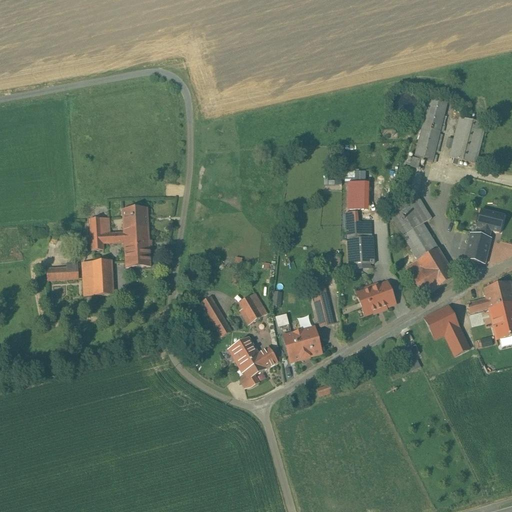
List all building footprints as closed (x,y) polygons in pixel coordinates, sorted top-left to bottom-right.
[(415,156),(432,160),(446,104),(429,100),(415,156)] [(459,118),(449,158),(475,165),(485,125),(459,118)] [(357,201),(358,170),(347,170),(347,201),(357,201)] [(455,279),(422,225),(431,220),(415,194),(387,211),(418,262),(405,269),(423,298),(455,279)] [(124,234),(148,233),(146,209),(122,211),(124,234)] [(479,236),(470,234),(463,260),(484,265),(491,239),(489,239),(491,231),(500,234),(504,215),(480,210),(476,228),(480,229),(479,236)] [(148,239),(148,233),(124,234),(109,235),(108,219),(90,220),(91,252),(103,251),(103,244),(124,243),(125,269),(150,267),(149,239),(148,239)] [(353,270),(371,269),(370,219),(352,220),(353,270)] [(113,294),(112,261),(45,265),(46,284),(80,282),(81,296),(113,294)] [(357,295),(364,316),(395,305),(387,284),(357,295)] [(511,336),(511,294),(510,285),(484,291),(486,299),(467,304),(470,314),(489,309),(496,340),(511,336)] [(273,292),(273,306),(282,306),(281,292),(273,292)] [(240,311),(249,326),(270,314),(257,293),(241,303),(244,309),(240,311)] [(220,337),(232,329),(211,295),(199,303),(220,337)] [(330,314),(326,298),(313,301),(318,318),(330,314)] [(455,357),(468,351),(448,309),(425,320),(434,340),(444,335),(455,357)] [(283,336),(290,364),(321,355),(314,328),(283,336)] [(493,337),(482,340),(484,347),(495,344),(493,337)] [(236,367),(258,354),(249,338),(227,351),(236,367)] [(407,361),(416,358),(411,345),(402,349),(407,361)] [(417,345),(413,349),(419,358),(423,355),(417,345)] [(268,348),(258,354),(236,367),(242,376),(238,378),(245,391),(249,389),(258,383),(254,377),(277,363),(268,348)]
